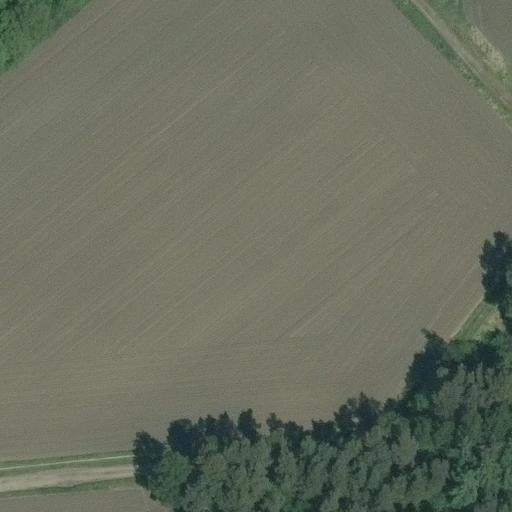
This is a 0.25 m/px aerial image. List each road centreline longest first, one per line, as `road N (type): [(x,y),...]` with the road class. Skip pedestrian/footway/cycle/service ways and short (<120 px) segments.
road 1 (track): [(511,446),(0,483)]
road 2 (track): [(423,0),(511,89)]
